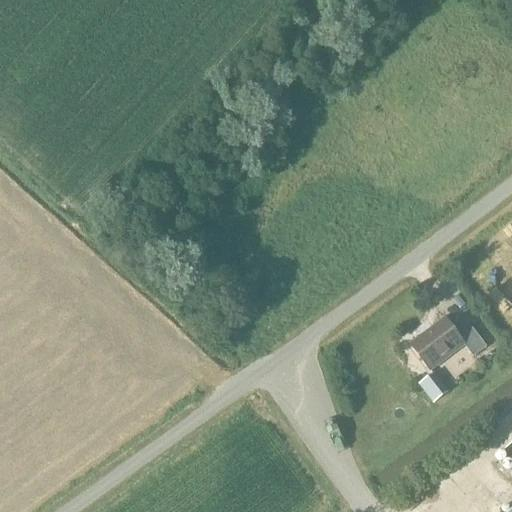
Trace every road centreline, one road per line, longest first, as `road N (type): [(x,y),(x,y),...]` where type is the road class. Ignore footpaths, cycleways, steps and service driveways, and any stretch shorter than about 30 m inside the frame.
road 1 (unclassified): [(55,511),(270,364),(511,172)]
road 2 (track): [(270,364),(372,511)]
